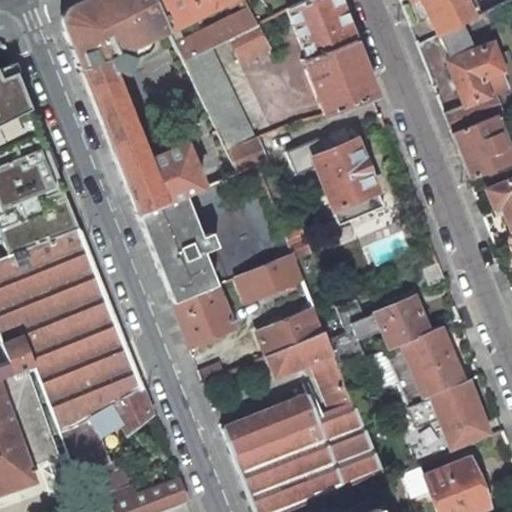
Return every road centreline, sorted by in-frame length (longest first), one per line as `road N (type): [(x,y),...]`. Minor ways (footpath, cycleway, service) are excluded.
road 1 (residential): [(20,0),(221,511)]
road 2 (residential): [(511,368),(368,0)]
